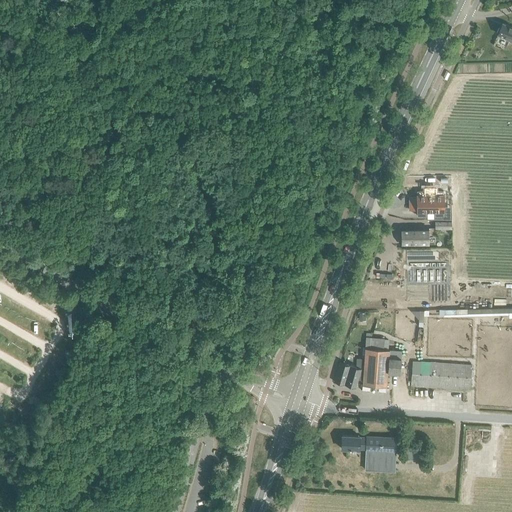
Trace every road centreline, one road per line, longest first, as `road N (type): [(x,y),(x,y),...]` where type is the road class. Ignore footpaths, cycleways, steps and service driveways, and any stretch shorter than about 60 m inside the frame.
road 1 (secondary): [(297,399),(372,190),(454,8)]
road 2 (unclassified): [(297,399),(218,370),(0,245)]
road 3 (unclassified): [(511,420),(337,409),(297,399)]
